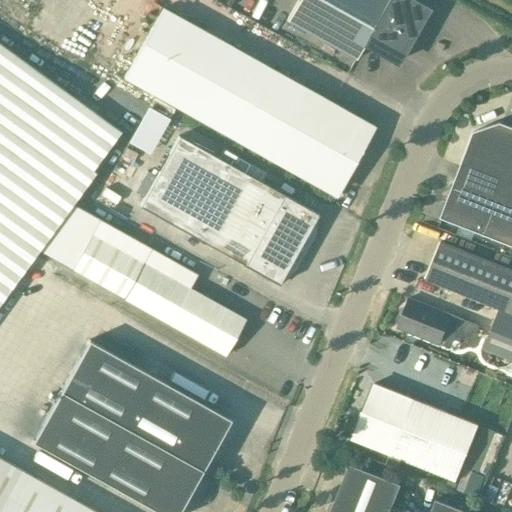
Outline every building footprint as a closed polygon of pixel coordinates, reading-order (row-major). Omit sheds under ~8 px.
[(365,45),(397,62),(426,10),(408,0),(298,0),(286,21),(356,60),(365,45)] [(123,78),(194,118),(233,48),(162,9),(123,78)] [(119,133),(0,45),(0,227),(36,254),(38,251),(71,205),(94,174),(90,172),(119,133)] [(263,157),(334,197),(373,127),(302,87),(263,157)] [(131,141),(153,152),(172,115),(150,104),(131,141)] [(511,127),(500,123),(473,132),(440,218),(511,245),(511,127)] [(139,206),(185,232),(224,163),(177,137),(139,206)] [(185,232),(231,258),(270,189),(224,163),(185,232)] [(231,258),(278,284),(317,215),(270,189),(231,258)] [(71,205),(38,251),(71,269),(226,356),(246,320),(190,288),(197,275),(99,220),(71,205)] [(0,227),(0,302),(36,254),(0,227)] [(511,359),(511,270),(440,242),(425,279),(499,308),(483,348),(511,359)] [(473,339),(478,327),(408,299),(396,329),(438,345),(442,335),(473,339)] [(60,392),(201,471),(229,420),(88,341),(60,392)] [(352,439),(455,481),(478,425),(374,384),(352,439)] [(31,442),(156,511),(177,511),(201,471),(60,392),(31,442)] [(0,511),(96,511),(0,458),(0,511)] [(329,511),(389,511),(400,485),(348,464),(329,511)] [(429,511),(467,511),(435,499),(429,511)]
